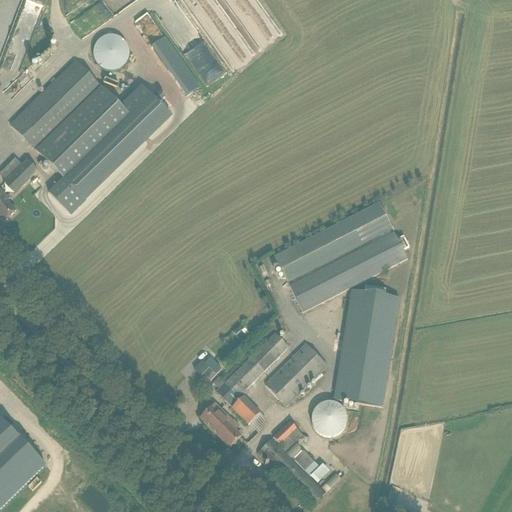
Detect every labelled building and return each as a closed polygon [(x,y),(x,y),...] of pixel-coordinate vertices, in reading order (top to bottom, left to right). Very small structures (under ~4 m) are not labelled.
[(0,48),(8,28),(3,25),(1,31),(0,30),(0,48)] [(149,95),(128,117),(75,63),(10,126),(43,160),(45,162),(63,181),(48,194),(69,216),(170,118),(158,105),(165,99),(160,93),(153,99),(149,95)] [(218,74),(201,69),(198,81),(213,85),(215,76),(222,78),(225,69),(220,68),(218,74)] [(4,184),(15,195),(37,173),(26,161),(4,184)] [(0,219),(4,224),(15,212),(6,203),(10,199),(7,196),(6,198),(0,192),(0,219)] [(289,288),(302,314),(407,261),(378,205),(274,259),(289,288)] [(385,290),(365,287),(364,293),(351,291),(333,402),(381,409),(399,299),(384,296),(385,290)] [(275,335),(227,382),(240,395),(288,349),(275,335)] [(265,386),(286,408),(327,368),(306,346),(265,386)] [(207,385),(216,376),(208,369),(200,378),(207,385)] [(240,395),(227,382),(216,393),(229,407),(240,395)] [(231,409),(248,426),(260,415),(243,398),(231,409)] [(200,419),(229,449),(240,438),(234,432),(238,428),(232,422),(231,423),(214,405),(200,419)] [(0,422),(0,511),(45,468),(0,422)] [(273,439),(285,452),(302,436),(289,423),(273,439)] [(257,455),(260,458),(262,457),(311,508),(319,501),(324,495),(271,441),(264,448),(257,455)] [(105,477),(99,482),(126,510),(131,505),(105,477)] [(43,511),(40,511),(38,509),(34,511),(67,511),(55,500),(43,511)]
